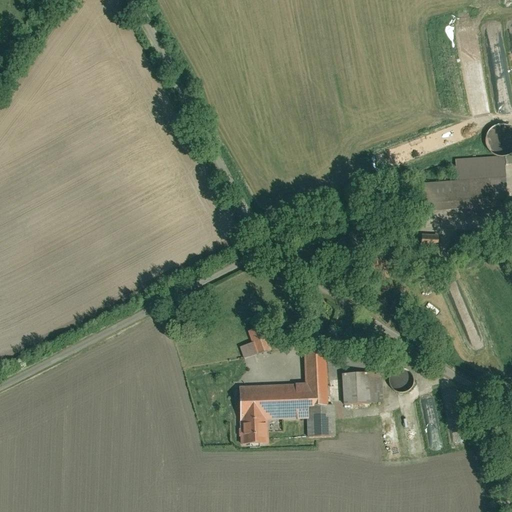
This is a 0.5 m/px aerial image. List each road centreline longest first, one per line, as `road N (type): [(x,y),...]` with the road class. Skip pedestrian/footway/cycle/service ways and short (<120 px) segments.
road 1 (unclassified): [(261,251),(442,375),(464,385),(511,379)]
road 2 (unclassified): [(0,373),(261,251)]
road 3 (unclassified): [(261,251),(129,0)]
